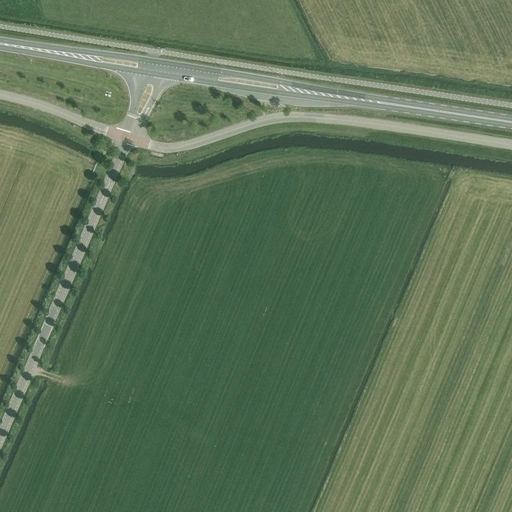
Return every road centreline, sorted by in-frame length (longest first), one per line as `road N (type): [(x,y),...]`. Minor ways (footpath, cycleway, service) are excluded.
road 1 (unclassified): [(511,145),(303,117),(264,120),(178,148),(128,137)]
road 2 (primary): [(511,123),(155,68)]
road 3 (tertiary): [(0,437),(128,137)]
road 4 (primary): [(155,68),(0,43)]
road 5 (unclassified): [(128,137),(0,94)]
